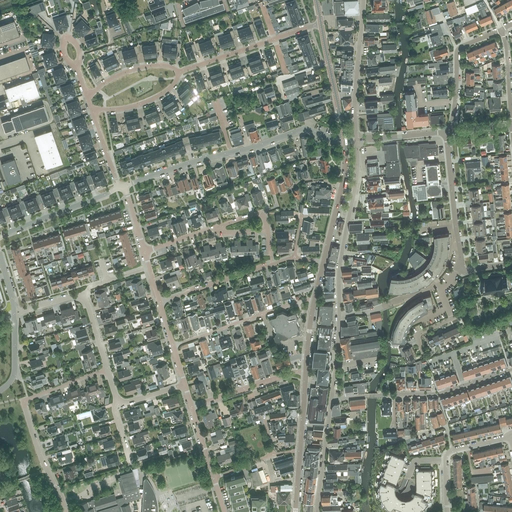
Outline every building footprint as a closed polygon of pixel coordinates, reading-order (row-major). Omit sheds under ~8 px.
[(162,0),(160,1),(159,0),(153,0),(155,3),(149,5),(151,10),(165,5),(163,0),(162,0)] [(219,4),(217,0),(206,0),(200,1),(201,3),(198,4),(198,3),(197,2),(183,9),(186,16),(183,17),(185,23),(225,9),(223,3),(219,4)] [(249,5),(247,0),(245,0),(235,4),(237,9),(249,5)] [(286,9),(297,5),(295,0),(293,0),(286,3),(288,8),(286,9)] [(338,5),(337,0),(334,0),(334,1),(333,1),(333,15),(342,14),(342,11),(342,5),(338,5)] [(356,0),(341,1),(341,0),(337,0),(338,5),(342,5),(342,11),(342,12),(343,13),(344,14),(345,14),(359,13),(357,0),(356,0)] [(373,0),(374,3),(373,3),(373,6),(372,6),(372,8),(373,10),(384,10),(384,11),(388,11),(388,5),(386,5),(385,0),(373,0)] [(508,10),(505,3),(502,5),(499,0),(498,0),(497,1),(503,13),(508,10)] [(498,16),(503,13),(497,1),(495,2),(496,5),(491,8),(495,14),(496,13),(498,16)] [(451,16),(458,14),(454,2),(447,4),(451,16)] [(468,15),(469,15),(480,11),(482,9),(484,9),(487,7),(483,2),(465,9),(467,14),(467,13),(468,15)] [(29,7),(31,9),(37,14),(39,12),(41,11),(38,4),(29,7)] [(288,15),(299,11),(297,5),(286,9),(288,15)] [(430,27),(435,25),(434,23),(436,22),(434,14),(439,13),(438,7),(433,9),(425,11),(429,24),(430,27)] [(158,21),(169,17),(167,9),(155,14),(154,11),(149,13),(150,16),(155,14),(158,21)] [(484,9),(482,9),(488,23),(493,21),(491,15),(488,16),(484,9)] [(114,12),(113,10),(107,13),(107,14),(105,15),(109,27),(113,26),(115,32),(121,29),(119,23),(114,12)] [(289,21),(302,17),(301,16),(301,17),(299,11),(288,15),(290,20),(289,21)] [(59,17),(63,28),(67,27),(66,25),(68,25),(64,12),(58,14),(59,17)] [(470,17),(469,15),(468,15),(467,13),(467,14),(466,14),(473,30),(478,27),(477,24),(476,22),(472,23),(470,17)] [(466,14),(463,15),(464,17),(463,17),(464,20),(465,19),(468,25),(465,26),(467,32),(473,30),(466,14)] [(76,29),(75,29),(78,32),(86,24),(87,23),(80,16),(77,19),(75,23),(77,25),(74,27),(76,29)] [(59,29),(63,28),(59,17),(53,19),(57,29),(59,28),(59,29)] [(302,17),(289,21),(291,27),(304,22),(302,17)] [(452,20),(447,22),(447,24),(448,24),(452,23),(452,22),(458,20),(459,25),(455,27),(456,30),(453,32),(455,37),(455,38),(461,36),(460,35),(462,34),(460,29),(463,28),(462,24),(459,18),(459,17),(457,18),(453,19),(452,20)] [(347,21),(347,19),(345,19),(338,20),(338,28),(345,28),(345,30),(353,29),(353,24),(353,21),(347,21)] [(0,42),(20,35),(15,20),(0,25),(0,42)] [(261,20),(254,22),(259,35),(260,34),(260,35),(264,34),(264,33),(265,33),(261,20)] [(233,30),(234,30),(237,37),(239,36),(240,37),(241,38),(240,38),(241,42),(246,40),(245,39),(247,39),(243,26),(242,23),(232,26),(233,30)] [(243,26),(247,39),(249,38),(249,39),(254,37),(253,34),(252,34),(252,32),(252,31),(254,31),(252,23),(243,26)] [(86,24),(78,32),(80,35),(81,34),(83,36),(90,28),(86,24)] [(430,33),(427,34),(429,40),(432,39),(433,44),(436,43),(437,45),(441,44),(441,43),(441,42),(441,41),(440,37),(438,34),(442,33),(441,28),(432,31),(432,32),(430,33)] [(224,33),(228,45),(230,45),(230,46),(234,44),(233,41),(232,39),(232,38),(235,37),(232,30),(224,33)] [(228,45),(224,33),(223,31),(214,34),(217,43),(220,43),(221,43),(221,45),(222,49),(226,47),(226,46),(228,45)] [(340,44),(353,44),(352,31),(339,32),(340,44)] [(299,44),(310,40),(308,34),(297,38),(299,44)] [(87,47),(98,43),(96,37),(86,40),(86,42),(85,43),(87,47)] [(204,40),(208,52),(210,51),(211,52),(215,51),(214,48),(213,48),(213,46),(213,45),(216,44),(213,37),(210,38),(210,40),(205,42),(204,40)] [(207,53),(208,52),(204,40),(195,43),(198,50),(200,49),(201,50),(202,52),(201,52),(202,55),(207,54),(207,53)] [(310,40),(299,44),(298,44),(300,50),(302,49),(311,46),(309,40),(310,40)] [(149,45),(151,56),(152,56),(153,57),(157,57),(157,53),(156,53),(156,51),(156,50),(159,50),(158,41),(155,42),(155,45),(149,45)] [(32,54),(38,52),(37,49),(34,50),(32,42),(28,44),(32,54)] [(169,56),(171,43),(162,42),(161,50),(163,50),(164,51),(164,53),(163,53),(163,56),(167,57),(168,56),(169,56)] [(495,52),(494,50),(498,48),(495,42),(489,44),(492,51),(494,56),(496,55),(495,52)] [(171,43),(169,56),(171,56),(171,57),(176,58),(176,54),(176,53),(177,52),(179,52),(180,43),(177,43),(177,44),(171,43)] [(151,56),(149,45),(143,46),(143,44),(139,45),(140,52),(143,52),(144,53),(144,55),(144,58),(149,58),(149,57),(151,56)] [(195,57),(193,53),(194,52),(196,51),(194,44),(190,45),(191,47),(185,49),(186,52),(186,53),(186,56),(187,55),(189,59),(190,59),(190,60),(194,58),(194,57),(195,57)] [(397,44),(383,44),(383,50),(378,50),(378,53),(384,52),(397,51),(397,44)] [(494,56),(492,51),(489,44),(484,46),(486,53),(490,51),(491,54),(492,57),(493,57),(493,59),(495,58),(494,56)] [(128,48),(131,61),(133,60),(134,61),(138,60),(137,56),(136,55),(136,54),(139,53),(137,46),(128,48)] [(302,55),(313,52),(311,46),(302,49),(304,55),(302,55)] [(483,54),(486,53),(484,46),(478,49),(481,55),(484,63),(485,62),(485,60),(483,54)] [(130,61),(131,61),(128,48),(128,50),(123,52),(122,50),(119,51),(121,58),(124,57),(124,58),(125,60),(124,60),(125,63),(130,62),(130,61)] [(439,50),(434,52),(437,61),(437,62),(440,62),(443,62),(442,59),(441,56),(448,53),(446,48),(439,51),(439,50)] [(484,63),(481,55),(478,49),(473,51),(475,57),(479,56),(481,61),(482,64),(484,63)] [(474,58),(475,57),(473,51),(467,53),(470,60),(473,58),(475,64),(478,63),(475,57),(474,58)] [(45,61),(56,57),(55,54),(54,54),(53,52),(43,55),(45,61)] [(108,56),(114,67),(115,66),(116,67),(120,65),(119,62),(118,62),(117,61),(117,60),(120,58),(117,52),(108,56)] [(271,53),(270,52),(266,53),(267,54),(266,54),(270,67),(276,65),(272,52),(271,53)] [(304,61),(315,57),(313,52),(302,55),(304,61)] [(376,54),(367,55),(368,60),(367,60),(368,65),(368,64),(368,66),(377,64),(377,61),(383,61),(382,54),(376,54)] [(254,58),(258,69),(263,67),(264,69),(267,68),(265,60),(262,61),(261,61),(261,59),(260,55),(256,57),(256,58),(254,58)] [(22,72),(30,69),(25,56),(18,58),(22,72)] [(112,68),(114,67),(108,56),(100,60),(100,61),(103,66),(105,65),(106,66),(107,68),(106,68),(108,71),(112,69),(112,68)] [(45,61),(43,62),(45,68),(57,63),(56,61),(57,61),(56,57),(45,61)] [(315,57),(304,61),(306,61),(308,66),(317,63),(315,57)] [(15,74),(22,72),(18,58),(10,61),(15,74)] [(258,69),(254,58),(252,59),(252,58),(248,60),(249,63),(250,65),(249,66),(247,67),(250,75),(253,74),(259,72),(258,69)] [(345,69),(352,69),(353,69),(353,58),(345,58),(345,62),(345,69)] [(7,77),(15,74),(10,61),(3,64),(7,77)] [(96,77),(100,75),(100,74),(101,74),(99,70),(98,69),(101,67),(97,61),(89,66),(95,77),(96,76),(96,77)] [(235,65),(239,77),(248,74),(245,67),(243,68),(242,67),(241,66),(242,65),(241,62),(236,64),(237,65),(235,65)] [(437,62),(428,63),(429,68),(436,67),(437,75),(442,74),(442,72),(449,71),(448,65),(441,65),(440,62),(437,62)] [(239,77),(235,65),(233,66),(233,65),(228,66),(229,70),(230,70),(230,71),(230,72),(228,73),(230,81),(239,77)] [(390,78),(392,77),(397,77),(398,65),(395,65),(366,68),(367,75),(379,74),(379,73),(380,73),(381,73),(381,74),(393,72),(393,73),(390,74),(390,78)] [(54,77),(65,73),(64,69),(63,70),(62,68),(52,71),(54,77)] [(479,72),(479,68),(471,68),(471,72),(467,72),(467,78),(474,78),(477,78),(480,78),(480,76),(477,76),(474,76),(474,72),(479,72)] [(215,72),(220,84),(229,81),(226,74),(224,75),(223,74),(222,72),(223,72),(221,69),(217,70),(217,71),(215,72)] [(344,70),(343,75),(342,75),(341,79),(352,79),(352,70),(344,70)] [(220,84),(215,72),(214,73),(213,72),(209,73),(210,77),(210,76),(211,78),(211,79),(208,80),(211,87),(220,84)] [(65,73),(54,77),(56,82),(66,79),(65,77),(67,77),(65,73)] [(297,81),(298,81),(300,87),(320,81),(318,74),(307,78),(306,73),(295,76),(296,79),(297,81)] [(437,75),(433,76),(434,85),(448,83),(447,74),(442,74),(437,75)] [(201,77),(200,76),(196,78),(197,79),(196,79),(199,89),(205,87),(206,89),(209,88),(207,81),(204,82),(203,81),(202,77),(201,77)] [(392,77),(390,78),(379,79),(369,80),(369,83),(368,83),(367,84),(368,89),(367,90),(367,93),(368,93),(368,94),(377,93),(377,89),(378,89),(377,86),(376,86),(376,84),(378,84),(378,85),(380,85),(392,84),(392,77)] [(8,96),(9,98),(9,100),(24,96),(25,100),(40,95),(34,78),(5,88),(7,93),(6,93),(7,96),(8,96)] [(300,90),(297,81),(296,79),(282,83),(288,98),(289,100),(297,98),(296,95),(298,95),(298,93),(300,92),(299,90),(300,90)] [(353,80),(352,79),(341,79),(341,85),(341,90),(350,91),(350,86),(352,86),(353,80)] [(50,84),(47,85),(45,80),(41,81),(44,90),(51,87),(50,84)] [(493,89),(494,89),(502,88),(502,87),(502,86),(502,85),(501,82),(493,82),(493,80),(488,81),(488,84),(493,83),(493,89)] [(63,93),(74,89),(73,85),(72,85),(71,83),(65,85),(64,83),(56,86),(57,89),(59,88),(61,93),(63,93)] [(183,90),(192,99),(199,93),(194,87),(192,89),(191,89),(189,88),(190,87),(187,85),(184,88),(185,89),(183,90)] [(272,86),(264,89),(264,91),(257,93),(260,104),(267,102),(265,98),(266,97),(267,98),(270,97),(271,98),(275,96),(272,86)] [(478,92),(478,90),(484,90),(484,87),(478,87),(475,87),(474,89),(467,88),(466,94),(473,95),(474,92),(478,92)] [(499,95),(502,95),(502,88),(494,89),(495,91),(494,91),(494,97),(499,97),(499,95)] [(65,101),(73,99),(72,96),(75,95),(74,93),(75,92),(74,89),(63,93),(65,98),(64,98),(65,101)] [(185,106),(192,99),(183,90),(182,91),(181,90),(177,93),(180,96),(181,97),(182,98),(180,100),(185,106)] [(311,95),(301,98),(302,104),(303,103),(305,109),(309,108),(308,107),(331,101),(329,94),(324,95),(323,92),(319,93),(320,96),(312,98),(311,95)] [(415,92),(405,93),(406,98),(407,105),(406,105),(407,110),(406,110),(406,112),(407,116),(406,116),(407,119),(407,123),(407,126),(423,124),(427,123),(427,124),(429,124),(429,120),(428,113),(420,114),(420,115),(417,115),(415,92)] [(383,111),(383,103),(394,102),(394,94),(388,95),(381,95),(381,97),(381,100),(366,101),(367,112),(383,111)] [(175,113),(180,110),(183,108),(179,101),(176,103),(175,102),(174,101),(175,100),(173,97),(169,100),(170,101),(168,102),(174,111),(175,113)] [(491,112),(502,111),(500,97),(489,99),(491,112)] [(5,102),(9,100),(9,98),(5,100),(4,99),(0,100),(0,108),(7,107),(5,102)] [(66,110),(67,110),(80,106),(79,102),(78,102),(77,100),(74,101),(73,99),(65,101),(66,104),(64,105),(66,110)] [(350,109),(351,99),(346,100),(346,99),(343,99),(343,106),(345,106),(345,110),(350,109)] [(484,108),(484,102),(480,101),(475,101),(474,104),(466,104),(466,111),(475,111),(475,107),(480,107),(484,108)] [(175,113),(174,111),(168,102),(166,103),(166,102),(162,104),(164,107),(165,109),(165,110),(163,111),(167,119),(170,117),(170,116),(175,113)] [(280,104),(276,105),(279,117),(283,116),(283,114),(288,113),(288,114),(293,113),(289,102),(285,103),(281,104),(280,104)] [(49,119),(44,104),(11,116),(12,119),(15,128),(16,131),(49,119)] [(71,118),(79,115),(78,113),(81,112),(80,110),(81,109),(80,106),(67,110),(69,115),(68,116),(69,119),(71,118)] [(325,106),(323,106),(298,113),(300,121),(316,117),(315,115),(326,112),(325,106)] [(150,111),(155,123),(164,119),(161,112),(159,113),(158,112),(157,111),(158,111),(156,107),(152,109),(152,110),(150,111)] [(155,123),(150,111),(149,111),(148,111),(144,112),(145,116),(146,115),(146,117),(146,118),(144,119),(147,126),(155,123)] [(431,113),(428,113),(429,120),(432,120),(432,122),(444,121),(444,114),(440,115),(439,113),(432,114),(431,113)] [(132,117),(135,129),(140,128),(141,129),(144,128),(142,120),(140,121),(139,120),(138,118),(139,118),(138,114),(133,115),(134,116),(132,117)] [(75,126),(86,122),(85,119),(84,119),(83,117),(80,118),(79,115),(71,118),(72,121),(71,121),(73,127),(75,126)] [(282,129),(288,128),(289,128),(287,123),(293,121),(292,115),(279,119),(282,129)] [(135,129),(132,117),(130,117),(130,116),(125,117),(126,121),(127,123),(126,124),(124,124),(125,132),(135,129)] [(368,130),(394,128),(393,116),(368,118),(368,125),(368,130)] [(5,132),(12,130),(12,129),(15,128),(12,119),(9,120),(8,120),(2,122),(5,132)] [(116,120),(115,119),(111,119),(111,120),(110,120),(111,124),(110,124),(110,127),(111,127),(112,133),(118,132),(118,133),(122,133),(121,124),(118,125),(117,124),(116,119),(116,120)] [(268,130),(279,126),(277,119),(266,122),(268,130)] [(77,135),(85,132),(84,129),(87,128),(86,126),(87,126),(86,122),(75,126),(77,132),(75,132),(77,135)] [(255,129),(254,124),(247,127),(250,136),(251,142),(260,139),(259,138),(260,138),(259,135),(258,135),(257,129),(255,129)] [(234,146),(244,143),(239,128),(230,131),(234,146)] [(34,135),(40,152),(57,146),(51,129),(34,135)] [(213,133),(215,141),(217,141),(218,141),(221,141),(219,131),(213,133)] [(81,143),(92,139),(90,135),(89,136),(89,134),(86,135),(85,132),(77,135),(78,138),(79,138),(81,143)] [(210,143),(207,134),(207,132),(201,133),(201,135),(203,144),(206,144),(210,143)] [(198,147),(198,146),(196,137),(195,134),(189,136),(185,137),(187,143),(190,142),(192,148),(198,147)] [(487,148),(488,148),(488,149),(490,149),(490,148),(492,148),(492,142),(488,142),(487,136),(479,137),(480,146),(486,145),(487,148)] [(184,144),(187,143),(185,137),(181,138),(175,140),(176,141),(180,152),(186,150),(184,144)] [(310,155),(307,137),(300,138),(302,148),(300,148),(300,150),(301,154),(303,154),(303,156),(310,155)] [(472,148),(471,138),(463,138),(463,145),(469,145),(469,148),(472,148)] [(82,152),(90,149),(90,146),(93,145),(92,143),(93,143),(92,139),(81,143),(82,148),(81,149),(82,152)] [(176,153),(180,152),(176,141),(170,143),(174,153),(176,152),(176,153)] [(172,154),(174,153),(170,143),(164,145),(165,147),(168,156),(172,155),(172,154)] [(408,145),(404,146),(406,155),(406,157),(407,161),(410,161),(416,161),(418,161),(418,160),(427,159),(427,156),(427,155),(438,154),(438,155),(439,155),(438,147),(437,147),(436,143),(425,144),(419,145),(408,146),(408,145)] [(398,160),(397,144),(382,146),(383,150),(386,150),(388,162),(387,162),(387,166),(385,166),(386,176),(401,175),(400,165),(399,161),(398,161),(398,160)] [(57,146),(40,152),(46,168),(63,162),(57,146)] [(293,147),(292,146),(283,149),(285,156),(295,153),(295,155),(299,154),(296,146),(293,147)] [(163,157),(160,149),(159,147),(153,149),(154,151),(157,160),(161,159),(160,158),(163,157)] [(165,157),(168,156),(165,147),(160,149),(163,157),(165,156),(165,157)] [(311,157),(323,155),(321,147),(310,150),(311,157)] [(90,149),(82,152),(83,155),(85,154),(87,160),(98,156),(96,152),(95,153),(94,151),(91,152),(90,149)] [(278,154),(276,149),(268,151),(270,157),(271,160),(279,157),(278,154)] [(151,161),(148,153),(148,151),(142,153),(142,154),(146,165),(146,164),(149,163),(149,162),(151,161)] [(154,161),(157,160),(154,151),(148,153),(151,161),(154,161)] [(269,160),(267,152),(257,155),(261,169),(265,168),(262,156),(263,156),(265,162),(269,160)] [(145,165),(146,165),(142,154),(137,156),(137,157),(140,166),(140,167),(144,165),(145,164),(145,165)] [(251,164),(251,165),(258,163),(256,155),(249,157),(251,164)] [(132,168),(134,167),(131,159),(130,156),(125,158),(126,160),(126,161),(129,170),(132,169),(132,168)] [(137,167),(140,166),(137,157),(131,159),(134,167),(137,167)] [(14,158),(1,163),(8,184),(22,179),(14,158)] [(239,169),(243,167),(242,165),(249,163),(247,158),(236,161),(239,169)] [(329,166),(328,158),(317,160),(318,165),(321,165),(322,171),(329,170),(329,169),(330,169),(329,166)] [(97,174),(101,184),(107,182),(103,170),(101,171),(96,159),(89,161),(90,165),(93,164),(97,174)] [(368,175),(380,174),(379,162),(378,162),(378,159),(367,160),(368,163),(367,163),(368,175)] [(129,170),(126,161),(126,160),(120,162),(123,173),(129,171),(129,170)] [(230,176),(240,173),(236,161),(232,163),(233,165),(227,167),(230,176)] [(468,181),(475,180),(474,169),(481,169),(481,161),(467,163),(468,177),(468,181)] [(441,178),(439,163),(427,164),(427,165),(426,165),(428,184),(412,186),(413,196),(417,196),(417,201),(428,200),(427,195),(428,195),(428,196),(443,195),(441,182),(439,183),(439,178),(441,178)] [(309,175),(307,168),(304,169),(303,164),(300,164),(303,176),(309,175)] [(227,183),(222,166),(215,168),(216,169),(210,171),(212,178),(213,178),(214,181),(217,181),(218,185),(227,183)] [(206,189),(214,186),(210,172),(203,175),(206,183),(204,184),(206,189)] [(98,186),(101,184),(97,174),(92,176),(92,175),(88,176),(91,183),(94,182),(95,185),(97,185),(98,186)] [(289,177),(288,174),(283,175),(287,185),(293,183),(290,176),(289,177)] [(89,185),(91,183),(88,176),(85,177),(86,178),(81,180),(85,191),(88,189),(88,188),(90,188),(89,185)] [(191,182),(193,189),(194,190),(203,188),(201,181),(198,182),(196,176),(193,177),(191,177),(190,178),(191,182)] [(193,189),(191,182),(188,183),(187,177),(184,178),(182,178),(180,178),(184,191),(193,189)] [(255,204),(263,201),(261,195),(262,195),(260,191),(264,189),(261,182),(262,182),(260,177),(252,180),(253,182),(257,184),(260,191),(252,193),(255,204)] [(176,194),(184,191),(180,178),(179,179),(178,180),(175,181),(176,187),(174,187),(176,194)] [(267,181),(268,184),(265,185),(268,192),(270,191),(272,194),(279,191),(277,186),(279,185),(281,191),(287,189),(284,181),(278,183),(277,181),(275,181),(274,178),(267,181)] [(81,192),(85,191),(81,180),(75,182),(75,181),(72,182),(75,190),(77,189),(79,192),(81,191),(81,192)] [(368,192),(377,191),(378,190),(381,190),(380,186),(381,186),(380,180),(368,181),(367,182),(368,192)] [(72,191),(75,190),(72,182),(69,183),(69,184),(64,186),(68,197),(71,196),(71,195),(73,194),(72,191)] [(176,194),(174,187),(171,188),(169,183),(166,184),(164,183),(164,185),(163,185),(167,197),(176,194)] [(319,202),(319,199),(319,197),(330,198),(331,188),(326,187),(326,185),(316,184),(316,186),(312,185),(311,190),(308,190),(307,201),(312,201),(319,202)] [(64,199),(68,197),(64,186),(58,189),(58,187),(55,189),(58,196),(61,195),(62,198),(64,198),(64,199)] [(470,196),(479,194),(478,186),(471,187),(471,190),(469,190),(470,196)] [(296,201),(302,199),(298,188),(294,190),(295,191),(293,192),(296,201)] [(55,197),(58,196),(55,189),(52,190),(52,189),(46,191),(51,204),(55,202),(54,201),(56,200),(55,197)] [(47,205),(51,204),(46,191),(41,193),(41,194),(38,195),(41,203),(44,202),(45,205),(47,204),(47,205)] [(151,199),(153,198),(151,192),(149,193),(149,191),(145,192),(145,193),(144,193),(144,194),(142,194),(142,195),(139,196),(140,199),(139,201),(141,201),(141,202),(146,200),(151,199)] [(239,209),(249,206),(247,201),(250,200),(248,193),(244,194),(245,197),(236,200),(239,209)] [(473,204),(480,203),(479,194),(470,196),(470,201),(473,201),(473,204)] [(38,204),(41,203),(38,195),(35,196),(35,195),(29,197),(34,210),(38,209),(37,208),(39,207),(38,204)] [(385,196),(371,197),(371,198),(369,198),(370,207),(371,207),(371,211),(386,209),(385,196)] [(30,211),(34,210),(29,197),(24,200),(21,201),(24,209),(27,208),(28,211),(30,210),(30,211)] [(154,208),(156,207),(153,198),(151,199),(146,200),(147,203),(142,205),(143,208),(142,209),(144,210),(144,211),(149,209),(154,208)] [(312,201),(312,206),(318,207),(318,205),(320,205),(321,205),(329,206),(330,200),(321,199),(319,199),(319,202),(312,201)] [(21,210),(24,209),(21,201),(18,202),(12,204),(13,206),(17,216),(21,215),(21,214),(23,213),(21,210)] [(229,205),(227,201),(219,204),(221,207),(223,215),(233,211),(231,204),(229,205)] [(439,202),(433,203),(434,210),(434,213),(435,217),(438,217),(445,216),(444,206),(440,207),(439,202)] [(472,213),(484,211),(483,203),(480,203),(473,204),(473,207),(471,207),(472,213)] [(14,218),(17,216),(13,206),(8,208),(7,207),(4,208),(7,216),(10,215),(11,218),(13,217),(14,218)] [(147,220),(157,217),(159,216),(156,207),(154,208),(149,209),(150,212),(145,214),(146,217),(145,218),(146,219),(147,220)] [(214,220),(218,219),(217,214),(220,213),(218,207),(215,208),(215,211),(206,214),(208,221),(214,219),(214,220)] [(121,210),(115,212),(119,223),(121,222),(124,221),(121,210)] [(279,224),(280,223),(288,223),(288,217),(293,217),(293,211),(281,211),(281,215),(276,215),(276,223),(278,223),(279,224)] [(475,221),(482,220),(482,217),(485,216),(484,211),(472,213),(472,218),(475,218),(475,221)] [(116,223),(119,223),(115,212),(110,213),(112,221),(116,220),(116,223)] [(194,227),(201,224),(201,223),(204,222),(201,212),(197,213),(198,216),(191,219),(192,223),(191,224),(192,227),(194,227)] [(106,226),(108,226),(105,215),(99,216),(102,224),(105,223),(106,226)] [(177,222),(180,231),(186,229),(184,223),(187,222),(185,215),(182,216),(181,217),(182,220),(177,222)] [(97,229),(94,218),(89,220),(90,223),(90,225),(91,228),(94,227),(95,229),(97,229)] [(167,220),(159,222),(159,223),(158,223),(159,226),(160,227),(160,228),(169,225),(167,221),(168,221),(167,220)] [(169,221),(168,221),(167,221),(169,225),(170,228),(172,227),(175,233),(180,231),(177,222),(172,224),(171,220),(169,221)] [(312,233),(314,222),(304,220),(302,232),(312,233)] [(474,229),(483,228),(482,220),(475,221),(476,224),(473,224),(474,229)] [(350,233),(362,233),(362,224),(349,225),(350,233)] [(80,236),(82,236),(79,225),(74,226),(76,234),(79,233),(80,236)] [(151,238),(160,235),(158,230),(159,229),(159,228),(160,228),(160,227),(159,226),(148,230),(151,238)] [(69,236),(70,239),(71,239),(72,239),(68,228),(63,229),(65,237),(69,236)] [(486,228),(483,228),(474,229),(475,235),(477,235),(477,238),(484,237),(484,234),(487,233),(486,228)] [(277,240),(288,240),(288,233),(294,233),(294,229),(284,229),(284,232),(277,232),(277,240)] [(118,240),(129,237),(127,231),(119,234),(120,237),(117,238),(118,240)] [(319,241),(320,235),(308,234),(308,233),(306,233),(305,236),(308,236),(307,240),(311,240),(310,246),(302,246),(302,253),(319,253),(319,246),(316,246),(316,241),(319,241)] [(358,244),(370,243),(370,233),(357,233),(358,244)] [(422,287),(424,286),(425,285),(427,284),(428,283),(430,282),(431,281),(437,275),(438,273),(439,272),(440,271),(441,269),(442,268),(443,266),(444,265),(445,263),(445,262),(446,260),(447,258),(447,257),(448,255),(448,253),(448,252),(449,250),(449,248),(449,247),(449,245),(449,243),(449,242),(449,240),(449,238),(449,237),(449,235),(449,234),(431,237),(432,243),(435,244),(435,245),(435,246),(434,247),(434,249),(434,250),(434,251),(433,252),(433,253),(432,255),(432,256),(431,257),(431,258),(430,259),(430,260),(429,261),(418,253),(410,261),(417,272),(416,273),(415,274),(414,274),(413,275),(412,275),(411,275),(408,276),(407,276),(406,277),(405,277),(402,277),(400,277),(399,273),(392,277),(389,291),(392,291),(393,292),(395,292),(397,292),(398,292),(400,292),(402,292),(404,292),(405,292),(407,291),(409,291),(411,291),(412,290),(414,290),(416,289),(417,289),(419,288),(420,287),(422,287)] [(55,247),(57,246),(54,235),(48,237),(51,245),(54,244),(55,247)] [(476,246),(485,245),(484,237),(477,238),(478,240),(475,241),(476,246)] [(44,250),(46,250),(43,239),(38,240),(40,248),(43,247),(44,250)] [(249,240),(250,253),(256,253),(256,257),(259,257),(258,244),(252,244),(252,240),(249,240)] [(510,245),(510,241),(503,242),(503,245),(502,245),(502,248),(505,248),(505,254),(511,253),(511,247),(510,247),(510,245)] [(121,250),(132,247),(130,242),(122,244),(123,248),(120,248),(121,250)] [(218,243),(221,255),(227,254),(225,246),(222,246),(221,242),(218,243)] [(278,253),(288,252),(289,252),(289,251),(292,251),(291,242),(286,242),(286,245),(277,246),(278,253)] [(222,260),(221,255),(218,243),(215,243),(216,248),(213,248),(215,257),(216,256),(217,260),(217,261),(222,260)] [(371,246),(371,244),(358,245),(359,252),(372,251),(372,249),(378,249),(378,246),(371,246)] [(215,257),(213,248),(210,249),(209,245),(206,245),(209,258),(215,257)] [(480,254),(486,253),(485,245),(476,246),(477,252),(479,251),(480,254)] [(13,254),(21,252),(20,249),(23,248),(22,246),(11,249),(13,254)] [(337,261),(338,256),(338,254),(339,248),(332,246),(330,256),(329,260),(332,261),(332,260),(337,261)] [(203,267),(201,262),(200,258),(197,259),(195,253),(192,254),(191,250),(188,251),(193,264),(198,262),(200,268),(203,267)] [(189,265),(193,264),(188,251),(185,252),(187,256),(184,257),(187,265),(189,265)] [(124,261),(135,258),(133,252),(125,255),(126,258),(123,259),(124,261)] [(486,253),(480,254),(479,254),(480,262),(485,262),(484,259),(489,259),(488,253),(486,253)] [(372,256),(371,255),(368,254),(366,259),(366,260),(355,258),(354,263),(362,264),(366,264),(367,259),(370,260),(370,259),(374,261),(376,256),(372,254),(372,256)] [(16,265),(24,262),(23,259),(26,258),(25,256),(14,259),(16,265)] [(173,267),(171,261),(170,259),(160,262),(162,270),(163,270),(163,271),(166,270),(167,269),(166,268),(169,268),(169,269),(173,267)] [(86,264),(89,275),(95,273),(92,265),(89,266),(88,263),(86,264)] [(84,276),(82,268),(78,269),(77,266),(75,267),(79,278),(84,276)] [(281,279),(288,278),(289,278),(286,266),(278,268),(281,279)] [(22,275),(27,273),(26,270),(29,269),(29,267),(18,270),(19,275),(22,275)] [(274,285),(280,284),(277,269),(271,271),(274,285)] [(166,278),(165,279),(168,285),(171,284),(172,286),(175,285),(176,288),(180,287),(176,275),(180,274),(179,270),(170,273),(171,277),(166,278)] [(325,281),(325,286),(325,291),(326,291),(326,294),(334,293),(334,291),(335,291),(335,289),(335,281),(335,270),(327,270),(327,281),(325,281)] [(298,281),(308,278),(306,271),(296,274),(298,281)] [(72,274),(69,275),(68,272),(66,272),(69,283),(74,282),(74,280),(72,274)] [(58,287),(64,285),(61,277),(60,274),(55,275),(58,287)] [(25,285),(33,283),(32,279),(35,279),(34,277),(23,280),(25,285)] [(249,281),(251,286),(250,287),(251,292),(261,289),(259,284),(265,283),(263,277),(249,281)] [(505,290),(509,290),(507,278),(503,279),(502,277),(481,281),(482,285),(483,285),(485,294),(491,293),(492,295),(506,292),(505,290)] [(133,289),(143,286),(141,280),(137,281),(136,278),(125,281),(127,286),(132,284),(133,289)] [(359,289),(373,287),(372,280),(358,282),(359,289)] [(301,284),(303,291),(311,288),(311,286),(314,286),(314,282),(310,283),(309,282),(307,283),(302,284),(301,284)] [(295,293),(303,291),(301,284),(293,287),(295,293)] [(37,287),(26,290),(28,296),(38,293),(37,289),(40,289),(39,286),(37,287)] [(143,286),(133,289),(135,295),(134,295),(135,298),(141,296),(140,293),(145,292),(143,286)] [(237,296),(251,292),(249,286),(235,290),(237,296)] [(97,300),(107,297),(105,291),(108,290),(107,287),(99,289),(100,292),(95,294),(97,300)] [(380,298),(378,287),(374,287),(367,288),(356,290),(354,290),(354,294),(353,295),(352,292),(344,293),(344,297),(345,301),(353,300),(355,300),(355,298),(367,296),(368,301),(380,298)] [(213,302),(216,301),(221,299),(221,298),(228,296),(226,288),(218,290),(219,291),(214,293),(215,294),(212,295),(213,302)] [(281,305),(277,290),(271,292),(274,302),(276,301),(278,306),(281,305)] [(269,308),(272,307),(271,303),(273,302),(270,292),(266,293),(265,294),(267,300),(268,304),(269,308)] [(204,300),(202,293),(196,295),(201,308),(206,307),(205,303),(206,303),(206,302),(206,301),(205,300),(204,300)] [(258,310),(265,308),(261,295),(254,297),(258,310)] [(426,297),(423,298),(420,299),(419,299),(417,300),(416,301),(414,302),(415,303),(412,305),(411,306),(410,305),(409,306),(408,307),(407,308),(405,309),(404,310),(403,312),(402,313),(401,314),(402,315),(400,318),(398,321),(397,320),(396,322),(396,323),(395,325),(394,327),(394,328),(393,330),(393,332),(394,332),(394,334),(393,337),(392,337),(391,338),(391,340),(391,341),(391,342),(400,343),(403,343),(403,342),(403,340),(403,339),(403,338),(404,336),(404,335),(404,334),(405,333),(405,331),(406,330),(406,329),(407,328),(407,327),(408,325),(409,324),(409,323),(410,322),(411,321),(412,320),(413,318),(414,317),(415,316),(416,315),(417,314),(418,314),(420,312),(422,311),(423,311),(424,310),(434,307),(431,295),(430,295),(428,296),(427,296),(426,297)] [(107,297),(97,300),(99,306),(104,305),(104,308),(111,306),(110,303),(109,303),(107,297)] [(248,314),(254,312),(250,298),(244,300),(248,314)] [(140,302),(139,300),(131,302),(132,307),(138,305),(139,310),(150,307),(148,300),(140,302)] [(176,315),(182,313),(180,306),(182,306),(180,300),(174,302),(175,305),(173,306),(176,315)] [(185,310),(198,305),(196,300),(183,305),(185,310)] [(244,305),(242,301),(239,302),(239,301),(234,303),(239,320),(243,318),(242,314),(243,314),(240,305),(244,305)] [(352,305),(352,302),(345,303),(346,311),(353,310),(353,308),(354,308),(354,305),(352,305)] [(230,320),(236,319),(231,304),(225,305),(230,320)] [(332,320),(333,307),(333,305),(320,304),(318,322),(331,324),(332,320)] [(220,318),(219,313),(226,310),(224,306),(213,309),(215,314),(216,319),(220,318)] [(67,309),(70,318),(73,317),(74,320),(80,318),(78,311),(74,312),(73,307),(67,309)] [(103,321),(113,318),(111,314),(116,312),(114,307),(108,309),(109,312),(100,314),(103,321)] [(66,319),(70,318),(67,309),(61,310),(63,316),(60,317),(61,323),(62,324),(67,322),(66,319)] [(213,309),(202,312),(206,327),(211,325),(208,316),(215,314),(213,309)] [(298,316),(297,311),(288,315),(282,312),(277,314),(276,316),(269,319),(271,325),(272,325),(275,334),(273,337),(274,341),(277,342),(299,334),(298,329),(299,326),(297,319),(298,316)] [(61,323),(60,317),(56,318),(54,313),(49,314),(52,325),(55,324),(56,325),(61,323)] [(143,325),(154,322),(152,313),(141,316),(143,325)] [(48,324),(51,323),(49,314),(43,316),(45,322),(41,323),(43,328),(43,329),(49,327),(48,324)] [(193,330),(199,328),(195,314),(191,315),(189,316),(193,330)] [(358,324),(355,316),(347,318),(347,319),(347,321),(348,321),(348,323),(342,324),(342,336),(359,334),(358,326),(358,324)] [(191,327),(187,317),(177,320),(179,323),(180,322),(182,327),(179,328),(181,333),(183,332),(185,338),(189,337),(186,329),(191,327)] [(43,328),(41,323),(41,322),(38,323),(36,318),(31,320),(34,329),(39,328),(40,329),(43,328)] [(32,335),(35,334),(31,320),(25,321),(26,326),(23,327),(25,334),(29,333),(32,335)] [(111,334),(118,332),(115,324),(105,328),(107,335),(111,333),(111,334)] [(247,337),(254,335),(250,324),(244,326),(247,337)] [(463,328),(461,329),(459,324),(454,327),(458,335),(462,334),(465,332),(463,328)] [(331,349),(333,327),(331,326),(320,325),(320,327),(320,335),(320,338),(319,338),(318,348),(319,348),(318,349),(315,349),(313,364),(316,364),(319,365),(329,366),(330,362),(330,360),(329,359),(331,357),(329,354),(330,353),(331,350),(328,350),(328,349),(331,349)] [(152,330),(151,326),(141,329),(142,333),(146,332),(148,340),(158,337),(156,329),(152,330)] [(78,338),(87,335),(85,328),(78,330),(77,327),(70,329),(71,333),(73,332),(73,333),(73,334),(73,335),(73,336),(74,337),(74,338),(75,338),(78,338)] [(454,337),(458,335),(454,327),(448,329),(453,341),(454,340),(454,337)] [(241,336),(239,329),(236,330),(238,337),(234,338),(238,348),(245,346),(242,336),(241,336)] [(451,342),(453,341),(448,329),(443,332),(446,339),(446,340),(449,339),(451,342)] [(381,330),(376,331),(354,335),(341,337),(342,345),(343,345),(345,357),(353,355),(354,359),(380,355),(381,348),(379,335),(384,335),(383,330),(381,330)] [(446,339),(443,332),(442,331),(437,333),(442,345),(444,344),(443,341),(446,339)] [(441,345),(442,345),(437,333),(431,336),(435,344),(439,343),(441,345)] [(87,335),(78,338),(74,339),(76,345),(75,346),(76,350),(83,348),(82,344),(89,342),(87,335)] [(112,350),(122,347),(120,341),(124,339),(123,336),(116,338),(117,341),(109,343),(112,350)] [(214,346),(215,346),(220,344),(222,349),(227,347),(226,346),(232,344),(230,336),(219,340),(218,336),(214,337),(215,340),(213,340),(214,346)] [(428,347),(435,344),(431,336),(426,338),(428,342),(426,343),(428,347)] [(252,349),(258,347),(258,346),(261,346),(258,337),(252,339),(252,341),(250,342),(252,349)] [(31,352),(41,349),(39,345),(43,344),(41,339),(35,341),(36,344),(29,346),(31,352)] [(203,355),(210,353),(206,340),(199,342),(203,355)] [(154,346),(153,342),(147,344),(144,345),(146,351),(148,351),(150,354),(153,354),(163,351),(161,344),(154,346)] [(405,355),(414,352),(412,347),(410,348),(408,344),(402,347),(405,355)] [(193,362),(200,360),(199,357),(195,358),(194,352),(197,351),(195,345),(189,347),(190,351),(183,353),(186,361),(192,359),(193,362)] [(84,359),(94,356),(92,349),(87,351),(86,347),(78,349),(80,356),(83,355),(84,359)] [(264,360),(264,359),(268,357),(267,355),(270,354),(268,350),(258,354),(265,375),(272,372),(268,359),(264,360)] [(414,352),(405,355),(409,364),(415,361),(414,358),(416,357),(414,352)] [(33,370),(44,366),(42,361),(46,360),(45,357),(44,354),(38,356),(39,359),(30,362),(33,370)] [(127,361),(125,362),(122,355),(114,358),(116,365),(121,363),(122,367),(130,364),(129,362),(127,361)] [(256,363),(258,363),(255,355),(250,357),(253,366),(250,367),(254,380),(264,376),(261,367),(258,368),(256,363)] [(94,356),(84,359),(85,363),(82,363),(84,369),(92,367),(91,364),(96,362),(94,356)] [(499,358),(502,368),(508,366),(505,356),(499,358)] [(241,360),(236,361),(241,375),(243,380),(246,378),(245,373),(243,368),(248,366),(245,358),(244,358),(244,357),(243,357),(242,357),(241,357),(241,358),(241,359),(241,360)] [(277,369),(287,365),(290,364),(288,357),(275,362),(277,369)] [(492,371),(497,370),(494,360),(491,361),(490,358),(488,359),(492,371)] [(497,370),(502,368),(499,358),(494,360),(497,370)] [(483,361),(487,373),(492,371),(488,359),(483,361)] [(198,376),(204,374),(203,371),(200,372),(198,366),(201,365),(200,360),(193,362),(194,365),(188,367),(190,375),(197,373),(198,376)] [(478,365),(481,375),(487,373),(483,361),(477,363),(478,365)] [(158,373),(168,370),(166,364),(159,366),(158,363),(152,365),(154,371),(157,370),(158,373)] [(476,376),(481,375),(478,365),(475,366),(474,363),(472,364),(473,367),(476,376)] [(120,381),(131,377),(129,369),(134,368),(133,364),(126,366),(127,369),(118,372),(120,381)] [(232,368),(231,365),(222,368),(225,378),(232,375),(233,378),(240,376),(237,366),(232,368)] [(318,375),(318,381),(328,382),(329,377),(330,373),(329,373),(330,368),(329,368),(319,367),(318,372),(318,375)] [(471,378),(476,376),(473,367),(468,369),(471,378)] [(375,373),(374,369),(363,371),(361,371),(351,373),(352,381),(363,379),(362,375),(375,373)] [(465,380),(471,378),(468,369),(462,370),(465,380)] [(168,370),(158,373),(159,376),(156,377),(157,382),(163,381),(162,378),(169,376),(168,370)] [(450,374),(454,384),(459,382),(456,373),(455,373),(455,370),(452,371),(453,373),(450,374)] [(397,388),(403,388),(405,388),(405,371),(401,371),(401,378),(397,378),(397,384),(397,388)] [(34,388),(43,385),(43,383),(46,382),(43,372),(37,374),(38,377),(31,379),(34,388)] [(204,374),(198,376),(199,380),(200,379),(201,382),(195,384),(198,394),(206,391),(204,385),(207,384),(204,374)] [(448,386),(454,384),(450,374),(445,376),(448,386)] [(443,387),(448,386),(445,376),(440,378),(443,387)] [(503,389),(508,387),(505,377),(500,379),(503,389)] [(438,389),(443,387),(440,378),(434,380),(438,389)] [(127,394),(137,391),(136,388),(141,387),(139,379),(131,382),(131,384),(124,386),(127,394)] [(498,390),(503,389),(500,379),(495,381),(498,390)] [(415,384),(414,381),(407,381),(407,389),(412,389),(417,389),(416,384),(415,384)] [(493,392),(498,390),(495,381),(489,382),(493,392)] [(92,384),(95,394),(98,393),(100,398),(106,396),(103,388),(100,389),(98,382),(92,384)] [(346,395),(355,394),(365,392),(365,391),(368,391),(367,382),(353,384),(353,386),(345,387),(346,395)] [(487,394),(493,392),(489,382),(484,384),(487,394)] [(91,395),(95,394),(92,384),(86,386),(88,390),(84,391),(85,394),(87,401),(87,402),(93,400),(92,398),(91,395)] [(324,413),(325,412),(327,411),(327,406),(326,405),(327,395),(328,387),(328,385),(321,384),(321,385),(316,384),(316,387),(312,387),(310,400),(310,403),(308,414),(309,417),(323,419),(324,417),(324,413)] [(482,396),(487,394),(484,384),(479,386),(482,396)] [(284,402),(288,401),(290,400),(288,392),(295,391),(293,385),(280,388),(284,402)] [(477,397),(482,396),(479,386),(474,388),(477,397)] [(84,390),(80,391),(80,388),(74,390),(77,399),(80,398),(82,402),(87,401),(85,394),(84,391),(84,390)] [(471,399),(477,397),(474,388),(468,389),(471,399)] [(78,402),(77,399),(74,390),(68,392),(69,394),(65,395),(69,406),(74,405),(74,403),(78,402)] [(257,405),(281,396),(279,390),(255,399),(257,405)] [(462,392),(465,401),(470,400),(467,390),(462,392)] [(459,403),(465,401),(462,392),(456,393),(459,403)] [(454,405),(459,403),(456,393),(451,395),(454,405)] [(65,396),(62,397),(62,394),(56,396),(59,406),(62,405),(63,408),(69,406),(65,395),(65,396)] [(300,408),(300,395),(291,395),(291,400),(293,400),(294,402),(288,402),(288,408),(300,408)] [(449,407),(454,405),(451,395),(446,397),(449,407)] [(59,406),(56,396),(50,398),(50,400),(47,401),(51,412),(56,410),(55,407),(59,406)] [(179,405),(177,397),(163,401),(164,405),(168,404),(169,408),(179,405)] [(443,408),(449,407),(446,397),(440,399),(443,408)] [(351,411),(361,410),(365,410),(365,407),(366,407),(365,399),(350,401),(351,409),(351,411)] [(383,409),(382,409),(383,414),(392,414),(392,401),(387,402),(387,401),(384,401),(384,402),(383,402),(383,409)] [(47,411),(44,402),(35,405),(36,409),(37,409),(38,409),(39,414),(47,411)] [(244,407),(242,402),(234,405),(235,409),(229,411),(231,416),(248,411),(247,406),(244,407)] [(256,415),(273,410),(271,404),(254,409),(256,415)] [(333,414),(341,413),(339,404),(335,404),(333,406),(332,413),(333,414)] [(93,409),(90,410),(92,415),(93,415),(95,422),(100,420),(108,418),(105,409),(98,411),(97,408),(93,409)] [(133,419),(139,417),(136,409),(124,412),(127,420),(133,418),(133,419)] [(175,409),(163,413),(164,416),(173,414),(176,422),(184,419),(181,411),(176,412),(175,409)] [(294,418),(294,417),(297,417),(297,409),(287,410),(287,418),(288,418),(289,424),(295,424),(295,418),(294,418)] [(212,413),(211,411),(208,412),(209,414),(202,416),(206,427),(213,425),(211,419),(216,418),(214,412),(212,413)] [(441,425),(446,423),(443,414),(438,416),(441,425)] [(437,416),(431,418),(430,418),(433,427),(440,425),(437,416)] [(229,417),(222,419),(224,426),(224,428),(231,425),(231,423),(229,417)] [(347,425),(347,417),(335,418),(335,428),(334,428),(334,437),(340,437),(341,428),(339,428),(339,425),(341,425),(341,426),(342,428),(345,427),(346,427),(346,425),(347,425)] [(508,426),(507,419),(506,417),(499,419),(500,424),(500,423),(501,427),(508,426)] [(131,433),(141,430),(139,423),(142,422),(141,418),(135,420),(136,423),(129,425),(131,433)] [(270,422),(267,422),(269,428),(271,428),(272,431),(280,430),(280,427),(282,427),(281,420),(279,420),(270,421),(270,422)] [(500,423),(500,424),(497,424),(496,420),(493,421),(494,425),(496,432),(502,431),(501,427),(500,423)] [(49,435),(59,433),(57,428),(62,427),(60,421),(54,423),(55,426),(47,428),(49,435)] [(289,433),(293,432),(293,428),(297,428),(297,424),(293,424),(293,425),(289,425),(289,433)] [(100,428),(99,425),(92,427),(94,433),(99,431),(100,437),(111,433),(109,426),(100,428)] [(177,437),(188,434),(186,426),(175,429),(177,437)] [(466,439),(465,432),(461,432),(459,426),(457,426),(458,430),(458,433),(460,440),(466,439)] [(222,434),(221,430),(215,431),(216,436),(211,437),(214,446),(218,445),(218,443),(224,441),(223,438),(225,437),(226,436),(226,434),(224,433),(222,434)] [(322,439),(323,432),(308,430),(307,439),(313,440),(314,438),(322,439)] [(135,445),(145,442),(143,436),(148,435),(147,431),(139,433),(139,436),(133,438),(135,445)] [(288,436),(288,435),(278,435),(278,440),(284,439),(285,443),(294,443),(293,435),(288,436)] [(348,436),(338,438),(339,444),(349,443),(348,441),(356,440),(355,435),(348,436)] [(437,437),(439,445),(446,443),(444,435),(437,437)] [(56,449),(66,446),(64,440),(65,440),(64,436),(57,439),(58,440),(53,442),(56,449)] [(433,447),(439,445),(437,437),(430,439),(433,447)] [(187,442),(185,438),(178,440),(180,445),(182,444),(184,451),(193,448),(190,440),(187,442)] [(338,443),(337,438),(328,439),(329,444),(329,446),(338,445),(338,443)] [(106,442),(105,439),(98,441),(100,445),(103,444),(105,450),(115,447),(113,440),(106,442)] [(426,449),(433,447),(430,439),(424,441),(426,449)] [(419,451),(426,449),(424,441),(417,443),(419,451)] [(413,453),(419,451),(417,443),(410,445),(411,447),(411,448),(408,449),(409,452),(409,454),(413,453)] [(139,458),(148,456),(146,451),(151,450),(149,444),(144,446),(144,449),(136,451),(139,458)] [(225,454),(217,456),(220,464),(227,461),(227,462),(232,461),(229,453),(232,452),(231,450),(238,448),(237,445),(231,447),(224,449),(225,454)] [(497,448),(498,455),(499,459),(500,461),(500,463),(503,462),(503,461),(507,460),(506,457),(502,458),(501,454),(504,454),(503,446),(497,448)] [(158,449),(160,455),(165,454),(168,453),(166,447),(158,449)] [(68,463),(72,461),(71,457),(73,456),(71,449),(62,452),(63,456),(59,457),(60,461),(59,461),(60,465),(62,464),(62,463),(65,462),(66,463),(68,463)] [(494,463),(491,449),(485,451),(487,458),(490,457),(491,460),(492,464),(494,463)] [(318,466),(319,458),(319,452),(306,451),(305,465),(318,466)] [(362,457),(362,451),(330,451),(330,463),(343,463),(343,456),(345,456),(345,458),(357,458),(362,457)] [(479,452),(473,453),(475,461),(475,463),(478,462),(481,462),(481,461),(479,452)] [(421,467),(421,470),(418,470),(418,474),(419,474),(419,476),(418,479),(418,483),(419,483),(419,485),(418,488),(418,489),(419,489),(419,490),(418,493),(416,492),(416,493),(414,492),(414,491),(413,491),(413,492),(412,492),(412,493),(412,494),(413,494),(413,495),(414,495),(414,494),(415,494),(414,496),(410,498),(406,499),(402,499),(399,496),(396,493),(395,489),(396,487),(396,488),(397,488),(398,488),(399,488),(399,487),(399,486),(398,486),(398,485),(396,485),(396,484),(395,484),(395,481),(396,479),(398,476),(398,472),(399,471),(400,471),(401,467),(402,464),(402,462),(403,462),(404,459),(391,453),(390,456),(391,456),(391,457),(390,459),(389,458),(387,464),(388,465),(388,466),(386,467),(383,473),(384,473),(384,474),(383,475),(382,475),(379,482),(381,483),(380,485),(379,485),(379,493),(381,493),(381,495),(380,496),(383,503),(385,502),(385,504),(384,505),(390,511),(392,508),(396,510),(394,511),(398,511),(399,511),(402,511),(419,511),(420,511),(421,509),(423,510),(428,505),(427,504),(428,501),(430,502),(433,495),(432,495),(431,493),(432,492),(433,492),(433,484),(432,484),(431,483),(432,481),(433,482),(433,475),(432,475),(431,474),(432,473),(433,473),(433,470),(430,470),(430,467),(421,467)] [(120,463),(117,455),(107,458),(106,455),(100,457),(102,466),(107,464),(108,466),(120,463)] [(276,469),(288,465),(294,463),(292,457),(274,462),(276,469)] [(503,471),(510,469),(509,463),(501,465),(502,469),(499,469),(496,470),(496,472),(500,472),(503,471)] [(74,475),(76,474),(74,471),(77,470),(75,464),(69,466),(70,470),(64,472),(66,478),(69,477),(70,480),(75,478),(74,475)] [(342,464),(328,465),(328,472),(337,471),(337,474),(337,475),(348,475),(359,475),(359,468),(361,468),(361,464),(342,464)] [(277,476),(288,473),(294,471),(293,465),(275,470),(277,476)] [(114,493),(94,499),(79,504),(81,511),(85,510),(85,511),(157,511),(158,509),(158,507),(157,502),(156,498),(156,496),(155,493),(154,491),(153,489),(152,487),(150,484),(150,483),(148,481),(146,478),(143,480),(141,511),(128,511),(132,511),(131,511),(129,504),(130,504),(129,504),(127,505),(126,503),(141,498),(137,488),(140,487),(138,466),(119,472),(121,477),(117,478),(123,497),(116,499),(114,493)] [(316,478),(318,467),(312,466),(311,472),(305,471),(304,477),(310,478),(310,477),(316,478)] [(497,478),(511,475),(510,469),(503,471),(503,474),(501,475),(497,476),(497,478)] [(250,473),(255,486),(267,482),(263,470),(258,472),(258,470),(250,473)] [(248,504),(246,504),(240,484),(246,482),(245,478),(243,475),(235,477),(234,476),(231,477),(231,478),(226,480),(226,484),(225,484),(226,488),(228,488),(228,491),(228,495),(230,495),(230,498),(230,502),(232,502),(232,509),(234,509),(234,511),(233,511),(247,511),(249,511),(249,507),(248,504)] [(470,484),(494,482),(493,476),(470,478),(470,484)] [(306,480),(305,492),(304,503),(313,504),(314,493),(313,493),(314,491),(315,491),(316,479),(311,478),(311,481),(306,480)] [(500,490),(511,487),(511,481),(505,483),(506,486),(503,487),(499,488),(500,490)] [(339,489),(338,489),(338,488),(333,488),(333,482),(325,482),(325,490),(333,490),(333,491),(339,491),(338,491),(341,491),(341,488),(339,488),(339,489)] [(271,492),(276,492),(276,491),(292,490),(292,484),(280,484),(280,486),(270,486),(271,492)] [(6,501),(16,498),(14,491),(4,495),(6,501)] [(277,503),(288,503),(290,503),(290,491),(277,492),(277,503)] [(251,499),(250,511),(265,511),(266,496),(262,496),(262,495),(259,495),(259,499),(251,499)] [(341,500),(340,500),(337,501),(337,495),(331,495),(322,496),(322,504),(323,504),(323,505),(340,504),(342,504),(341,500)] [(501,497),(500,506),(496,505),(495,511),(501,511),(502,506),(503,504),(503,499),(504,498),(501,497)] [(9,508),(18,505),(16,498),(6,501),(9,508)] [(488,502),(488,505),(484,504),(484,502),(481,502),(480,508),(484,509),(483,511),(487,511),(489,511),(490,505),(491,498),(489,498),(489,502),(488,502)]
